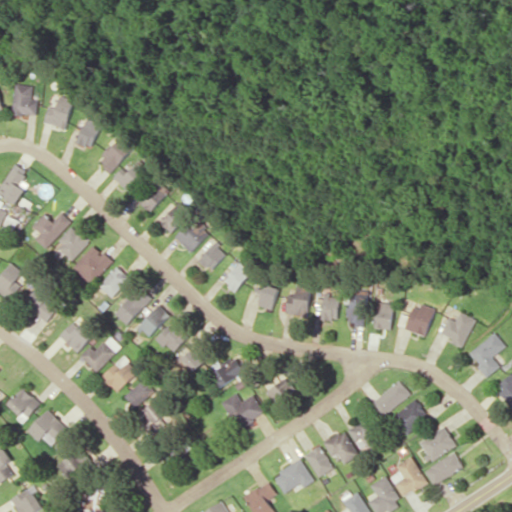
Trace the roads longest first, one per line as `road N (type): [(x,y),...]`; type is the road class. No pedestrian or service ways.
road 1 (residential): [(511,451),(438,374),(235,330),(57,163),(19,143),(0,143)]
road 2 (residential): [(374,357),(345,388),(165,511)]
road 3 (residential): [(167,511),(99,417),(0,328)]
